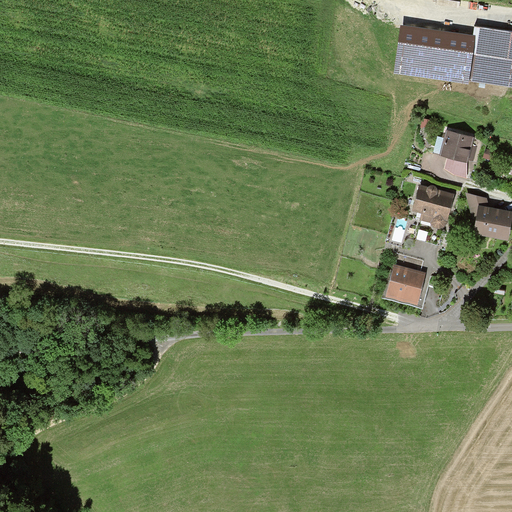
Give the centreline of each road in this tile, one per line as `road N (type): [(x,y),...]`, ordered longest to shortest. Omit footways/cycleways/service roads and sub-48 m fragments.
road 1 (track): [(0,241),(222,270),(408,320),(412,328)]
road 2 (track): [(443,327),(174,333)]
road 3 (track): [(174,333),(128,386),(41,424),(0,474)]
road 4 (track): [(427,511),(424,498),(511,350)]
road 5 (track): [(0,352),(174,333)]
